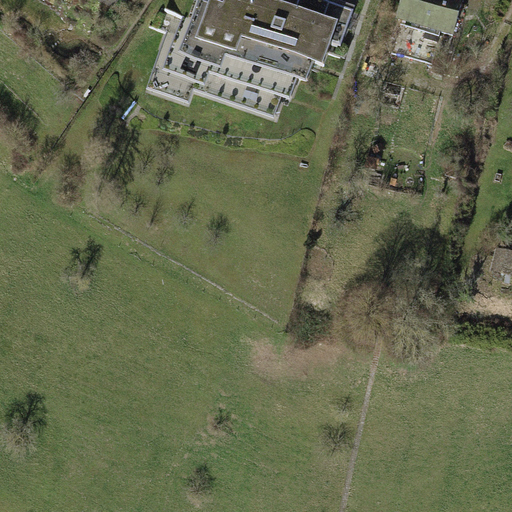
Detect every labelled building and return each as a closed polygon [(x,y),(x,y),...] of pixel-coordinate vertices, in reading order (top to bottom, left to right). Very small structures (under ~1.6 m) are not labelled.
[(322,72),(333,75),(341,51),(349,53),(363,13),(322,0),(233,0),(229,13),(218,9),(205,50),(247,64),(252,49),(322,72)] [(466,0),(411,0),(403,31),(461,47),(473,2),(466,0)] [(322,72),(252,49),(247,64),(205,50),(218,9),(207,6),(200,27),(186,68),(230,82),(235,66),(304,89),(315,93),(322,72)] [(304,89),(235,66),(230,82),(186,68),(200,27),(188,23),(182,42),(168,83),(212,97),(216,84),(287,107),(297,110),(304,89)] [(287,107),(216,84),(212,97),(168,83),(182,42),(170,38),(150,97),(196,112),(200,100),(281,127),(287,107)] [(511,256),(503,254),(498,279),(511,281),(511,256)]
